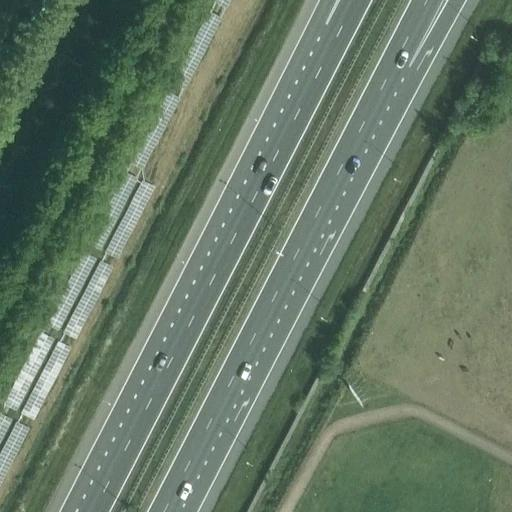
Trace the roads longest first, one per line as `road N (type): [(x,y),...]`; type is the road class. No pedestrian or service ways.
road 1 (motorway): [(337,30),(92,511)]
road 2 (motorway): [(162,511),(392,61)]
